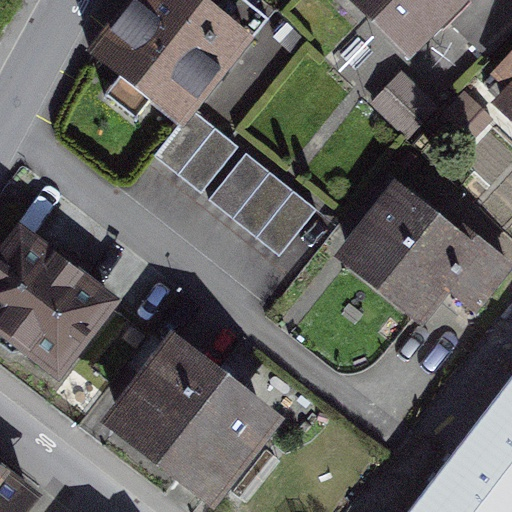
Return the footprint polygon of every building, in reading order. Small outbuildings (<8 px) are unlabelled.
[(193,112),(266,19),(241,0),(137,0),(93,55),(182,125),(193,112)] [(511,0),(355,0),(411,54),(445,19),(486,59),(511,32),(511,0)] [(511,71),(491,93),(511,114),(511,71)] [(432,112),(405,85),(379,110),(406,137),(432,112)] [(489,122),(462,99),(447,115),(475,139),(489,122)] [(182,125),(156,159),(201,197),(239,150),(193,112),(182,125)] [(318,214),(247,157),(210,202),(281,260),(318,214)] [(401,201),(354,261),(420,313),(442,285),(474,311),(508,267),(449,221),(440,232),(401,201)] [(21,237),(0,265),(0,328),(59,374),(111,306),(21,237)] [(266,423),(176,356),(124,425),(150,445),(146,451),(209,499),(266,423)] [(511,511),(511,386),(415,511),(511,511)] [(0,511),(23,511),(31,502),(0,477),(0,511)]
